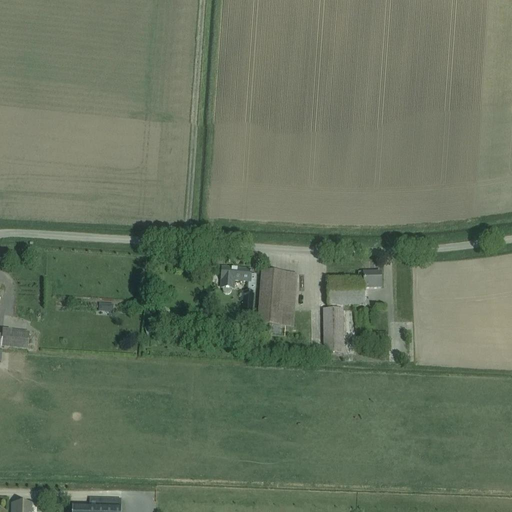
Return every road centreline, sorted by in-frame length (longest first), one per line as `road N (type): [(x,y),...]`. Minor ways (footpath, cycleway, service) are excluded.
road 1 (unclassified): [(0,233),(359,251),(511,239)]
road 2 (track): [(183,244),(201,0)]
